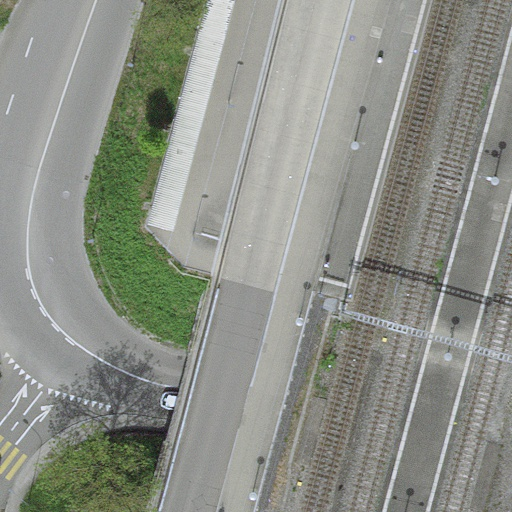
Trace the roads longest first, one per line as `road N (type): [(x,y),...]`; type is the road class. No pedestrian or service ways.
road 1 (secondary): [(511,477),(140,379),(79,346)]
road 2 (secondary): [(79,346),(32,288),(28,231),(46,146),(96,0)]
road 3 (residential): [(0,453),(79,346)]
